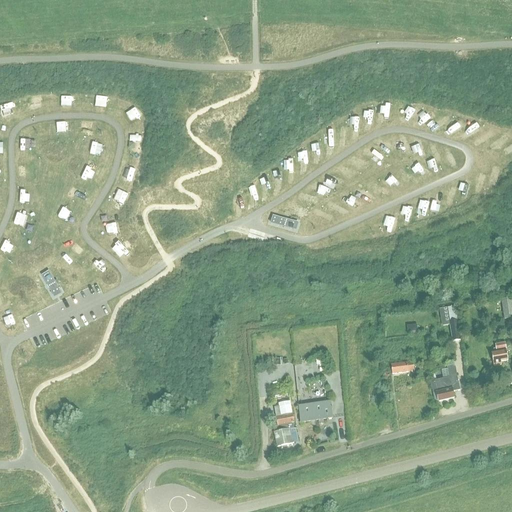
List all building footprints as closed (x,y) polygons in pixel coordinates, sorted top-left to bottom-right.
[(272,217),(270,223),(293,230),(296,223),(292,221),(272,215),(272,217)] [(59,289),(50,270),(49,271),(43,274),(53,296),(61,293),(59,289)] [(504,321),(511,319),(511,299),(501,301),(504,321)] [(461,341),(458,322),(449,323),(453,342),(461,341)] [(493,350),(494,354),(491,355),(494,367),(501,366),(501,362),(508,361),(507,352),(503,353),(503,351),(506,350),(505,344),(495,346),(496,350),(493,350)] [(392,375),(414,372),(413,364),(407,365),(407,363),(391,366),(392,375)] [(460,391),(457,378),(456,368),(448,369),(450,378),(434,381),(435,383),(431,384),(435,402),(438,401),(438,402),(454,399),(453,393),(460,391)] [(332,419),(330,402),(298,406),(300,422),(332,419)] [(275,408),(279,427),(293,424),(291,410),(291,407),(279,409),(279,408),(275,408)] [(294,429),(293,424),(279,427),(274,428),(278,447),(291,444),(291,443),(294,443),(298,442),(295,429),(294,429)]
